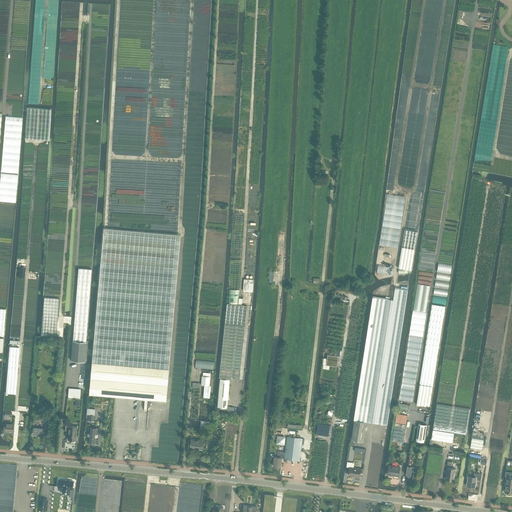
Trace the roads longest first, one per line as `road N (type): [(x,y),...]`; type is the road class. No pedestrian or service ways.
road 1 (tertiary): [(0,456),(499,511)]
road 2 (track): [(192,370),(218,0)]
road 3 (track): [(258,481),(282,234)]
road 4 (track): [(511,51),(494,156),(511,159)]
